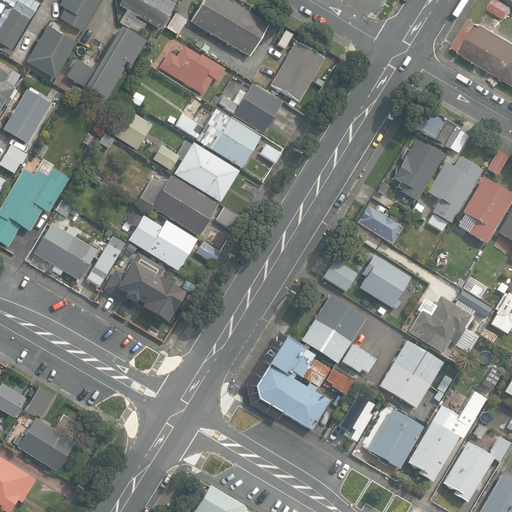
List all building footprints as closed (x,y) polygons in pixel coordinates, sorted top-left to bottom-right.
[(0,20),(0,42),(10,48),(28,17),(29,18),(38,2),(35,0),(15,0),(11,7),(9,5),(0,20)] [(98,0),(60,0),(58,4),(65,7),(59,17),(81,29),(98,0)] [(119,0),(117,4),(125,9),(118,22),(138,34),(144,24),(132,17),(134,14),(159,29),(173,4),(167,0),(119,0)] [(200,0),(189,21),(249,56),(267,24),(227,0),(200,0)] [(494,0),(489,10),(506,20),(511,8),(511,7),(499,0),(494,0)] [(166,28),(178,35),(187,21),(174,13),(166,28)] [(453,48),(511,83),(511,42),(470,19),(453,48)] [(75,41),(46,24),(24,61),(53,78),(75,41)] [(144,41),(120,27),(93,72),(74,61),(63,79),(103,102),(121,70),(120,69),(123,63),(129,67),(144,41)] [(296,36),(287,31),(278,46),(287,51),(296,36)] [(269,86),(298,103),(324,59),(295,42),(269,86)] [(168,53),(158,69),(202,95),(210,81),(211,82),(212,80),(216,82),(223,70),(200,57),(199,58),(182,47),(176,57),(168,53)] [(0,105),(1,104),(5,106),(10,98),(8,97),(14,87),(3,80),(7,73),(0,68),(0,105)] [(26,77),(32,81),(36,74),(30,71),(26,77)] [(231,116),(262,134),(264,132),(265,132),(270,123),(269,123),(281,103),(251,84),(245,93),(240,90),(232,102),(223,97),(219,104),(225,107),(224,109),(232,114),(231,116)] [(1,129),(25,144),(49,104),(35,95),(37,91),(29,86),(27,90),(25,89),(1,129)] [(259,136),(214,108),(198,133),(195,131),(198,125),(180,114),(174,125),(195,138),(195,139),(240,167),(259,136)] [(109,133),(136,150),(151,125),(125,109),(109,133)] [(457,154),(467,136),(459,131),(460,129),(434,114),(421,116),(412,132),(441,149),(443,146),(457,154)] [(98,139),(107,145),(112,137),(103,132),(98,139)] [(82,142),(89,146),(93,138),(87,134),(82,142)] [(400,192),(416,201),(443,155),(439,153),(439,151),(431,146),(429,147),(415,139),(408,151),(405,149),(400,159),(402,160),(391,179),(400,184),(398,188),(401,190),(400,192)] [(176,158),(179,160),(189,143),(183,140),(174,154),(177,156),(176,158)] [(173,173),(220,202),(239,170),(192,142),(173,173)] [(258,153),(274,161),(279,152),(264,143),(258,153)] [(151,158),(168,169),(176,158),(177,156),(174,154),(159,144),(151,158)] [(0,162),(0,165),(14,173),(19,163),(21,165),(27,154),(11,145),(5,154),(0,162)] [(486,169),(496,175),(507,158),(497,151),(486,169)] [(427,223),(442,231),(447,222),(450,224),(481,171),(458,157),(452,168),(444,163),(426,193),(438,200),(431,213),(433,214),(427,223)] [(0,243),(7,248),(20,226),(28,231),(41,210),(47,213),(67,179),(51,169),(46,177),(36,171),(33,176),(23,170),(0,207),(0,243)] [(150,206),(197,236),(217,204),(168,174),(165,180),(150,206)] [(467,233),(485,244),(511,198),(511,196),(510,195),(509,192),(504,190),(502,190),(482,178),(461,213),(474,221),(467,233)] [(151,179),(139,198),(150,206),(165,180),(151,179)] [(389,188),(382,184),(377,192),(383,196),(389,188)] [(54,211),(66,218),(69,213),(75,217),(78,211),(61,200),(54,211)] [(511,255),(511,257),(511,206),(497,233),(511,242),(511,244),(510,248),(511,249),(511,255)] [(356,224),(392,245),(402,228),(367,207),(356,224)] [(217,219),(231,228),(238,217),(224,208),(217,219)] [(127,241),(177,272),(196,240),(165,221),(161,227),(142,216),(127,241)] [(62,272),(78,281),(96,251),(74,238),(77,232),(68,227),(65,232),(50,224),(32,254),(53,267),(51,271),(60,276),(62,272)] [(84,278),(97,286),(123,242),(111,235),(106,243),(84,278)] [(193,252),(211,263),(218,251),(200,240),(193,252)] [(443,255),(449,258),(452,252),(446,249),(443,255)] [(158,279),(163,269),(136,253),(123,275),(114,270),(103,290),(121,301),(122,298),(133,304),(135,301),(141,305),(140,308),(166,323),(175,308),(177,307),(180,302),(180,299),(183,294),(158,279)] [(452,260),(460,266),(465,258),(457,253),(452,260)] [(391,307),(395,310),(399,303),(395,300),(409,278),(372,255),(361,274),(365,277),(358,288),(391,309),(391,307)] [(322,278),(345,292),(356,274),(333,260),(322,278)] [(457,302),(486,320),(492,309),(483,304),(484,302),(464,290),(457,302)] [(511,295),(507,293),(506,295),(504,293),(494,310),(497,311),(495,314),(496,314),(490,324),(506,334),(508,330),(511,332),(511,331),(511,374),(501,392),(511,398),(511,295)] [(300,341),(337,364),(365,319),(329,296),(300,341)] [(421,334),(446,348),(455,333),(459,336),(472,316),(439,296),(434,305),(428,301),(422,310),(421,309),(411,327),(414,329),(410,335),(417,339),(421,334)] [(372,310),(386,319),(391,311),(377,302),(372,310)] [(479,335),(493,343),(496,336),(483,329),(479,335)] [(303,348),(277,332),(244,386),(250,406),(276,421),(281,412),(311,429),(328,401),(313,391),(315,388),(308,383),(306,387),(292,379),(296,373),(318,387),(329,370),(312,359),(312,360),(300,353),(303,348)] [(378,387),(415,409),(432,381),(434,383),(437,379),(434,377),(442,363),(406,341),(378,387)] [(361,370),(367,374),(376,360),(352,345),(341,361),(359,373),(361,370)] [(330,387),(346,396),(355,381),(333,368),(325,381),(331,384),(330,387)] [(438,402),(451,380),(444,375),(436,389),(438,390),(433,399),(438,402)] [(0,381),(0,408),(12,416),(24,396),(0,382),(0,381)] [(33,412),(39,415),(52,393),(38,385),(24,409),(32,414),(33,412)] [(458,417),(470,424),(483,403),(470,396),(458,417)] [(440,406),(406,463),(419,471),(417,474),(431,482),(458,437),(451,433),(458,420),(456,418),(457,417),(440,406)] [(367,451),(399,469),(423,427),(391,409),(367,451)] [(77,420),(65,413),(59,424),(71,431),(77,420)] [(15,446),(55,470),(57,466),(58,466),(60,462),(60,461),(73,440),(34,416),(23,433),(19,430),(12,441),(16,444),(15,446)] [(325,438),(342,448),(353,431),(336,421),(325,438)] [(472,433),(480,438),(486,430),(477,425),(472,433)] [(451,494),(466,503),(492,458),(499,462),(510,443),(498,436),(487,454),(466,441),(441,483),(453,491),(451,494)] [(0,508),(5,511),(8,511),(10,509),(13,507),(15,504),(15,500),(16,499),(21,502),(35,480),(0,457),(0,508)] [(478,511),(511,511),(511,481),(500,474),(478,511)] [(244,511),(246,509),(243,507),(244,506),(209,485),(192,511),(244,511)]
